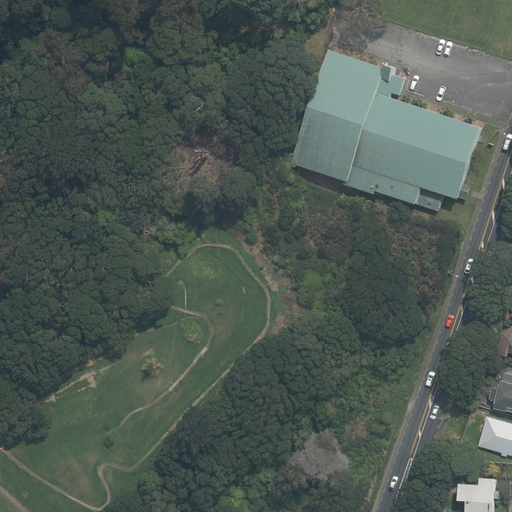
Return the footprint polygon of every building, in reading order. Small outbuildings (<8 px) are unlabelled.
[(378,191),(440,211),(446,194),(461,199),(461,197),(468,199),(473,185),(466,183),(484,128),(392,97),(393,93),(401,95),(407,78),(395,74),(397,68),(389,66),(388,68),(333,50),(296,163),(348,181),(347,184),(376,194),(378,191)] [(511,300),(511,305),(511,307),(511,327),(503,332),(502,334),(497,333),(490,356),(506,361),(509,352),(511,352),(511,300)] [(495,408),(511,412),(511,373),(505,371),(501,388),(494,386),(491,400),(497,401),(495,408)] [(509,454),(511,454),(511,422),(489,416),(480,445),(503,452),(503,454),(508,456),(509,454)] [(495,511),(497,497),(501,498),(502,491),(497,490),(498,478),(482,477),(482,484),(462,482),(461,499),(469,500),(467,511),(495,511)]
